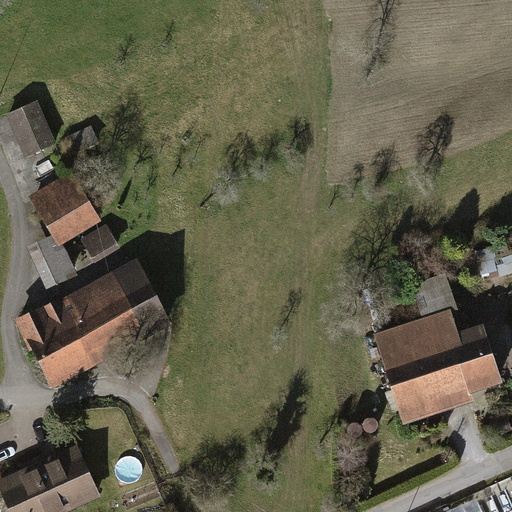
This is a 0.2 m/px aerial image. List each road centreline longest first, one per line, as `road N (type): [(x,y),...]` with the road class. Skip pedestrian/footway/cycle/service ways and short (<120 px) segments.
road 1 (track): [(0,163),(21,240),(11,318),(22,396),(122,387),(149,405),(176,476)]
road 2 (residential): [(511,456),(389,511)]
